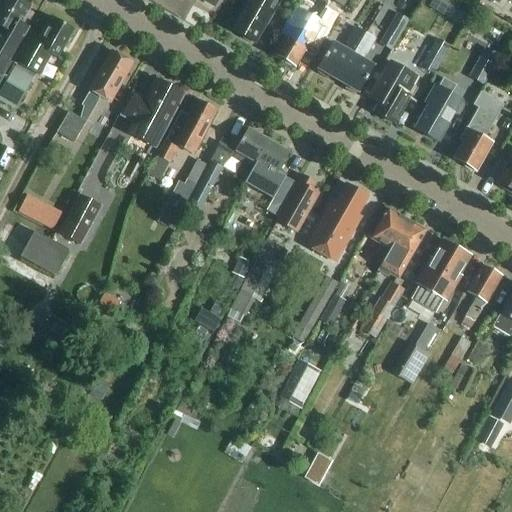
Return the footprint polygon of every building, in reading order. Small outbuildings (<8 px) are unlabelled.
[(0,28),(4,31),(0,36),(0,78),(2,79),(16,56),(14,55),(28,30),(19,25),(28,8),(14,0),(4,0),(0,8),(0,28)] [(243,15),(233,32),(242,37),(243,40),(249,44),(252,43),(254,44),(279,1),(277,0),(248,0),(241,13),(243,15)] [(328,0),(326,5),(340,13),(347,0),(328,0)] [(439,14),(447,0),(433,0),(428,8),(439,14)] [(302,35),(309,23),(294,15),(281,37),(286,39),(276,57),(285,62),(286,65),(291,68),(293,66),(296,69),(312,40),(302,35)] [(380,44),(392,51),(409,22),(397,15),(380,44)] [(14,63),(36,76),(49,54),(57,60),(74,31),(51,18),(35,45),(27,40),(14,63)] [(329,77),(338,82),(365,35),(355,29),(346,44),(348,45),(345,51),(333,44),(317,70),(320,71),(318,74),(328,79),(329,77)] [(365,35),(338,82),(347,87),(346,90),(355,96),(357,93),(359,95),(375,68),(362,61),(365,55),(366,56),(375,41),(365,35)] [(421,69),(434,76),(450,48),(436,40),(421,69)] [(469,77),(485,85),(500,59),(485,50),(469,77)] [(112,53),(85,100),(81,108),(83,109),(80,121),(69,114),(57,134),(74,144),(100,99),(109,104),(131,64),(129,63),(128,60),(123,57),(120,58),(112,53)] [(408,86),(403,84),(408,75),(388,63),(368,99),(377,105),(373,113),(396,126),(411,100),(403,95),(408,86)] [(0,96),(0,101),(16,111),(35,79),(17,68),(0,96)] [(443,80),(438,89),(436,88),(426,106),(429,108),(415,131),(437,144),(461,102),(451,96),(455,87),(443,80)] [(122,117),(135,123),(129,134),(155,148),(183,95),(174,90),(172,86),(165,82),(160,83),(157,82),(146,102),(134,96),(122,117)] [(473,171),(476,173),(491,145),(484,141),(503,107),(480,94),(473,107),(478,110),(460,142),(464,144),(454,161),(464,166),(465,169),(470,172),(473,171)] [(157,158),(169,164),(178,147),(192,155),(200,140),(201,141),(216,113),(214,112),(213,108),(208,105),(204,107),(195,102),(187,117),(180,114),(157,158)] [(251,171),(267,142),(247,131),(230,159),(240,165),(233,179),(243,185),(251,171)] [(289,155),(267,142),(251,171),(272,183),(289,155)] [(511,151),(504,166),(507,168),(497,185),(505,190),(504,192),(511,196),(511,151)] [(197,194),(195,193),(187,208),(199,214),(206,199),(207,200),(226,163),(215,158),(197,194)] [(188,181),(199,186),(208,167),(198,162),(188,181)] [(276,222),(296,234),(318,195),(311,191),(315,184),(301,176),(276,222)] [(178,183),(157,224),(173,232),(194,192),(184,186),(178,183)] [(346,186),(335,204),(332,202),(306,247),(335,263),(360,219),(357,216),(367,198),(346,186)] [(27,191),(17,209),(53,228),(63,209),(27,191)] [(60,235),(80,246),(100,209),(80,198),(60,235)] [(370,262),(381,268),(405,222),(399,218),(399,215),(393,212),(390,214),(388,213),(373,239),(381,244),(370,262)] [(381,268),(378,274),(389,280),(391,275),(398,279),(424,233),(421,232),(422,228),(414,224),(412,226),(405,222),(381,268)] [(20,259),(55,278),(69,253),(34,233),(20,259)] [(234,307),(249,313),(270,267),(278,271),(289,247),(265,236),(234,307)] [(410,302),(434,316),(442,301),(446,303),(461,277),(459,275),(470,256),(445,242),(433,261),(430,259),(415,285),(419,287),(410,302)] [(233,272),(244,277),(251,264),(239,259),(233,272)] [(476,299),(466,316),(461,325),(470,330),(501,277),(493,273),(490,268),(485,268),(483,266),(467,294),(476,299)] [(316,322),(337,285),(325,278),(304,316),(292,336),(305,344),(310,336),(318,323),(316,322)] [(361,332),(375,340),(404,291),(391,284),(381,300),(380,300),(361,332)] [(511,292),(493,324),(511,335),(511,334),(511,292)] [(338,316),(346,303),(334,297),(327,309),(338,316)] [(215,303),(209,315),(217,319),(223,308),(215,303)] [(214,334),(221,321),(217,319),(209,315),(201,310),(194,323),(214,334)] [(51,347),(64,355),(79,328),(65,320),(51,347)] [(414,349),(426,356),(439,332),(428,325),(414,349)] [(443,370),(452,376),(470,345),(461,339),(443,370)] [(469,359),(480,365),(490,348),(479,341),(469,359)] [(297,407),(316,371),(297,361),(279,397),(297,407)] [(90,396),(102,402),(110,386),(98,380),(90,396)] [(511,381),(510,380),(491,416),(509,425),(511,419),(511,381)] [(481,432),(475,442),(490,450),(496,440),(481,432)] [(330,462),(317,455),(304,479),(317,486),(330,462)]
